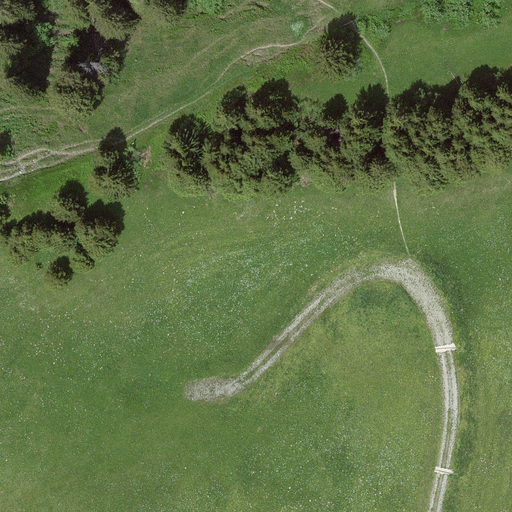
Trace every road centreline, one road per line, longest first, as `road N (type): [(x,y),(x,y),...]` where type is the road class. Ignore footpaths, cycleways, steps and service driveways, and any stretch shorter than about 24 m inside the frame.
road 1 (track): [(409,275),(372,271),(350,280),(230,388),(186,392)]
road 2 (track): [(434,511),(449,382),(430,299),(409,275)]
